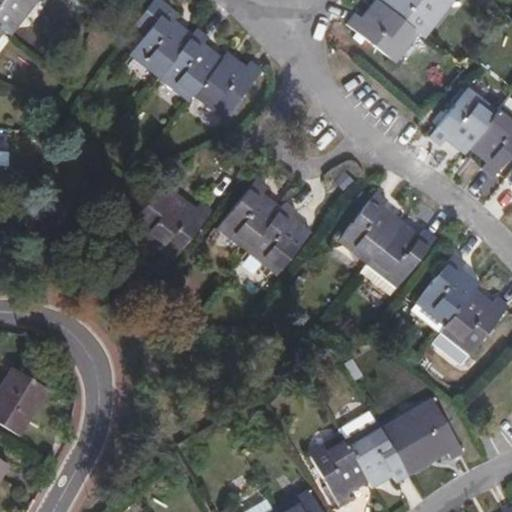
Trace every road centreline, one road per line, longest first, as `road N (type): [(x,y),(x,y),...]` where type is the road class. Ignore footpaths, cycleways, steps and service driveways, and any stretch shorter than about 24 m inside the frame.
road 1 (residential): [(277,30),(351,120),(511,253)]
road 2 (residential): [(0,316),(68,322),(96,360),(97,432),(53,511)]
